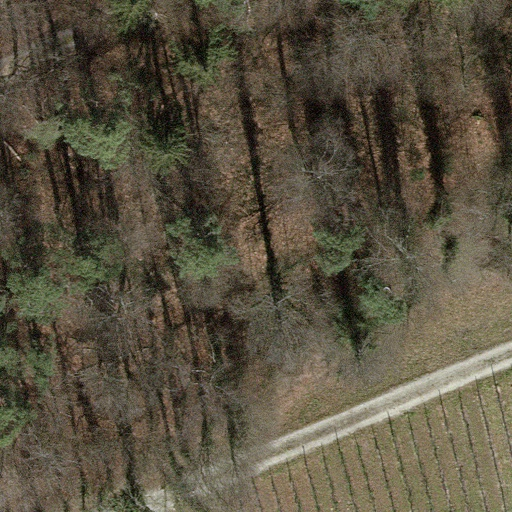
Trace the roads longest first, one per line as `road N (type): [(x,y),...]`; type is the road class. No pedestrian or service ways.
road 1 (track): [(511,355),(129,511)]
road 2 (track): [(143,0),(0,77)]
